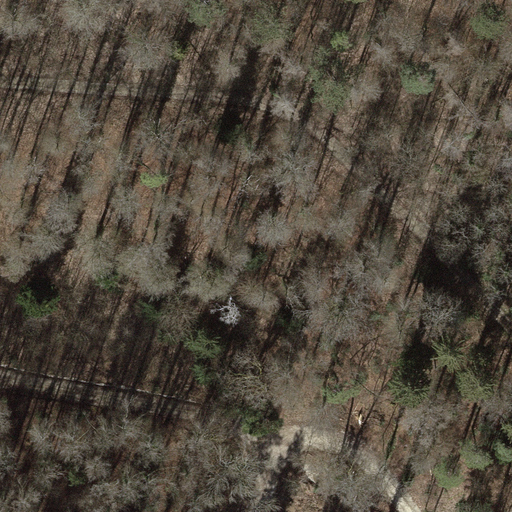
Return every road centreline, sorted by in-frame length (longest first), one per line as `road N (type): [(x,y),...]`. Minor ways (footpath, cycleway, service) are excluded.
road 1 (track): [(511,321),(298,109),(260,96),(0,77)]
road 2 (track): [(416,511),(365,455),(342,444),(0,372)]
